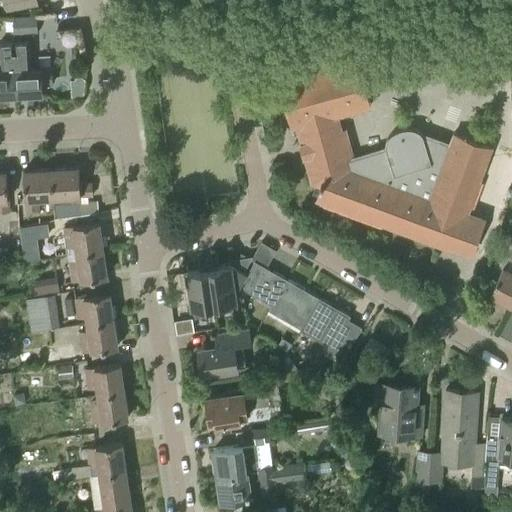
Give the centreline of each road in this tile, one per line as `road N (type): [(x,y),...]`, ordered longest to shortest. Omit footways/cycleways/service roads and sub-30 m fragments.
road 1 (residential): [(222,21),(511,5)]
road 2 (residential): [(511,363),(264,220)]
road 3 (residential): [(185,511),(144,244)]
road 4 (residential): [(264,220),(222,21)]
road 5 (residential): [(0,133),(126,124)]
road 6 (residential): [(144,244),(264,220)]
road 7 (residential): [(144,244),(126,124)]
